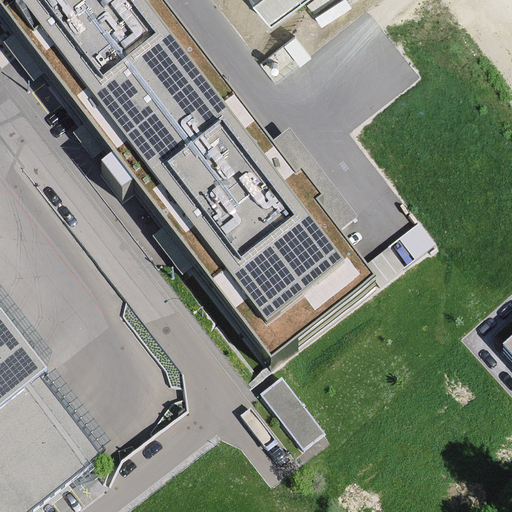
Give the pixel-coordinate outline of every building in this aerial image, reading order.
[(360,272),(149,0),(0,0),(0,17),(273,370),(375,291),(360,272)] [(255,0),(268,17),(290,0),(255,0)] [(360,272),(375,291),(435,245),(419,226),(360,272)] [(0,328),(0,511),(35,511),(102,462),(0,328)] [(511,345),(501,355),(511,367),(511,345)] [(324,437),(281,382),(261,398),(304,453),(324,437)]
